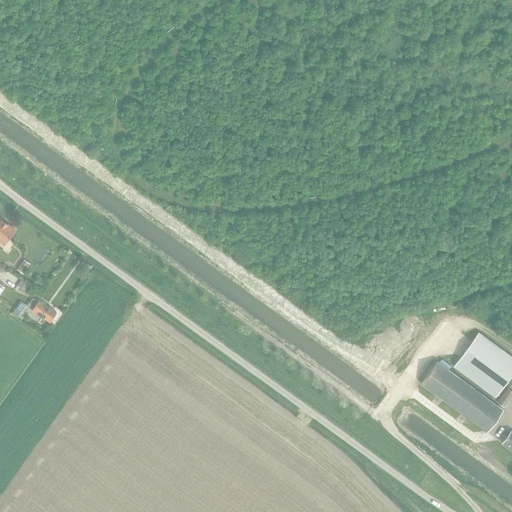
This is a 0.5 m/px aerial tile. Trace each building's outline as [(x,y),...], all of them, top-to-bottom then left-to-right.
[(0,219),(0,242),(3,245),(15,230),(0,219)] [(22,263),(17,270),(22,273),(27,267),(22,263)] [(0,308),(11,293),(0,285),(0,308)] [(49,323),(56,313),(39,300),(37,302),(33,298),(27,307),(49,323)] [(20,301),(16,307),(21,310),(25,304),(20,301)] [(495,397),(511,373),(511,357),(478,332),(453,366),(495,397)] [(502,409),(449,371),(436,361),(420,383),(486,431),(502,409)] [(504,407),(511,395),(511,392),(507,388),(497,402),(504,407)] [(511,431),(502,443),(511,450),(511,431)]
